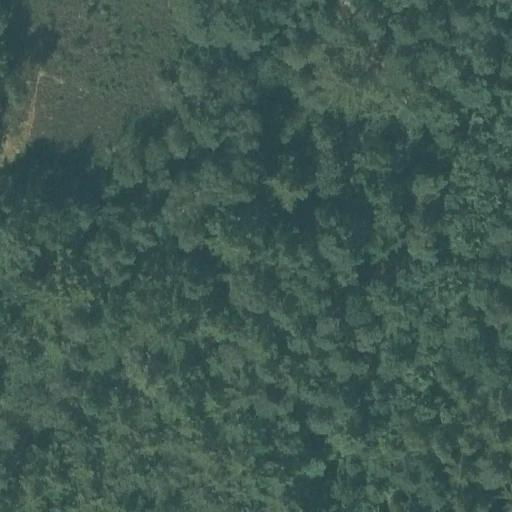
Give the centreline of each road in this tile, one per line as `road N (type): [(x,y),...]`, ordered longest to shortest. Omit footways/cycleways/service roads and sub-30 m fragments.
road 1 (track): [(0,283),(139,309),(230,351),(265,355),(301,345),(338,298),(353,126),(391,0)]
road 2 (track): [(511,55),(341,511)]
